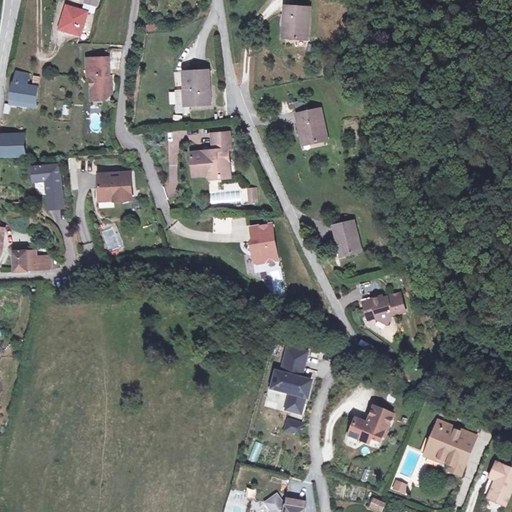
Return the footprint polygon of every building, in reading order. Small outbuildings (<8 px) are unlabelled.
[(284,3),(282,22),(288,23),(286,36),(304,38),(308,6),(284,3)] [(57,31),(76,38),(83,15),(64,8),(57,31)] [(106,57),(85,58),(85,75),(88,75),(88,94),(98,94),(98,99),(103,99),(108,94),(108,74),(104,74),(104,71),(106,71),(106,57)] [(184,70),(187,103),(209,102),(205,67),(184,70)] [(18,78),(15,98),(38,101),(39,82),(18,78)] [(157,102),(166,102),(166,94),(157,94),(157,102)] [(296,111),(299,131),(305,130),(308,143),(326,141),(320,108),(296,111)] [(238,130),(223,130),(224,150),(218,151),(197,152),(198,166),(204,166),(204,173),(209,178),(215,182),(225,181),(225,176),(237,175),(236,149),(239,149),(238,130)] [(305,130),(299,131),(301,144),(308,143),(305,130)] [(27,152),(28,133),(4,133),(3,154),(27,152)] [(36,181),(47,180),(51,209),(65,207),(61,178),(60,165),(34,168),(36,181)] [(198,178),(209,178),(204,173),(204,166),(198,166),(198,178)] [(99,189),(99,195),(116,195),(117,199),(134,198),(131,171),(100,174),(101,189),(99,189)] [(248,188),(249,203),(258,203),(257,188),(248,188)] [(335,226),(338,242),(343,241),(346,254),(362,251),(355,221),(335,226)] [(255,244),(256,255),(259,255),(262,264),(282,260),(276,225),(256,229),(258,244),(255,244)] [(343,241),(338,242),(340,255),(346,254),(343,241)] [(16,269),(50,270),(49,256),(37,256),(38,250),(16,250),(16,269)] [(383,292),(365,298),(371,316),(377,315),(389,322),(396,312),(406,309),(401,290),(384,295),(383,292)] [(36,302),(38,293),(31,292),(29,300),(36,302)] [(288,347),(286,353),(305,358),(307,352),(288,347)] [(291,392),(288,402),(302,406),(304,396),(307,397),(310,385),(308,384),(299,382),(305,358),(286,353),(281,373),(276,371),(272,387),(291,392)] [(302,406),(288,402),(286,408),(300,412),(302,406)] [(355,419),(349,435),(359,439),(361,434),(371,437),(380,441),(384,431),(386,432),(393,414),(374,406),(367,423),(355,419)] [(297,436),(301,423),(288,418),(284,432),(297,436)] [(444,429),(437,426),(431,439),(436,440),(431,451),(443,456),(440,461),(450,465),(448,469),(460,474),(467,459),(464,458),(462,453),(465,447),(459,444),(464,432),(446,424),(444,429)] [(467,459),(476,436),(464,432),(459,444),(465,447),(462,453),(464,458),(467,459)] [(361,434),(359,439),(369,443),(371,437),(361,434)] [(436,440),(431,439),(425,455),(440,461),(443,456),(431,451),(436,440)] [(511,489),(511,468),(496,462),(492,471),(498,473),(489,494),(498,498),(496,501),(505,505),(511,489)] [(498,473),(492,471),(484,491),(489,494),(498,473)] [(404,492),(407,486),(396,482),(394,488),(404,492)] [(270,511),(303,511),(304,508),(302,508),(304,501),(287,498),(286,505),(284,505),(276,494),(265,502),(271,510),(270,511)] [(384,503),(374,499),(371,507),(381,511),(384,503)]
